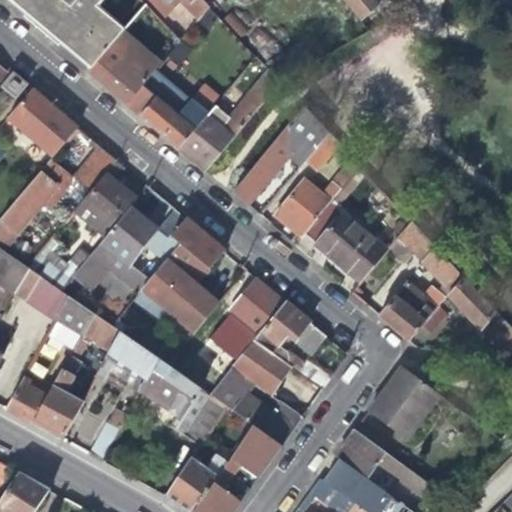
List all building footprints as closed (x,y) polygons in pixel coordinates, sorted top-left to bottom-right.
[(8,0),(51,35),(91,68),(124,29),(146,4),(142,0),(8,0)] [(189,0),(150,0),(162,12),(173,0),(188,0),(189,1),(189,0)] [(343,0),(359,19),(377,3),(374,0),(343,0)] [(171,31),(180,40),(187,34),(178,24),(171,31)] [(91,68),(88,72),(109,90),(127,105),(143,86),(162,63),(124,29),(91,68)] [(264,65),(268,69),(278,81),(320,58),(306,39),(264,65)] [(207,114),(194,129),(179,149),(191,159),(206,172),(278,81),(268,69),(221,126),(207,114)] [(25,85),(11,73),(0,86),(0,87),(13,99),(25,85)] [(194,129),(143,86),(127,105),(159,132),(179,149),(194,129)] [(75,127),(30,89),(5,119),(51,157),(75,127)] [(301,164),(310,153),(327,132),(303,107),(284,130),(274,142),(289,154),(301,164)] [(337,144),(327,132),(310,153),(322,163),(337,144)] [(274,142),(258,161),(273,174),(289,154),(274,142)] [(95,183),(115,160),(101,149),(82,173),(95,183)] [(301,237),(358,166),(349,157),(320,192),(303,178),(274,215),(290,229),(301,237)] [(50,158),(0,216),(0,247),(26,265),(35,254),(15,238),(10,244),(6,241),(46,195),(57,183),(53,180),(63,169),(50,158)] [(100,238),(115,221),(134,198),(123,189),(110,178),(121,166),(115,160),(95,183),(79,202),(94,214),(85,224),(100,238)] [(247,206),(273,174),(258,161),(232,193),(240,200),(247,206)] [(179,245),(208,269),(223,251),(202,233),(145,185),(134,198),(115,221),(164,262),(179,245)] [(359,282),(386,252),(342,212),(315,243),(338,264),(359,282)] [(406,282),(376,315),(390,327),(406,341),(421,324),(438,306),(446,296),(462,278),(412,224),(389,249),(407,265),(414,258),(440,286),(427,300),(406,282)] [(43,245),(35,254),(26,265),(28,267),(39,275),(47,280),(58,288),(76,267),(68,261),(65,264),(43,245)] [(179,245),(164,262),(193,286),(208,269),(179,245)] [(0,282),(14,292),(28,267),(26,265),(0,247),(0,282)] [(193,333),(216,305),(206,297),(193,286),(164,262),(141,289),(193,333)] [(25,300),(39,275),(28,267),(14,292),(25,300)] [(228,310),(258,334),(284,301),(273,292),(256,278),(228,310)] [(511,349),(511,331),(462,278),(446,296),(467,318),(479,331),(483,327),(503,347),(493,359),(502,360),(511,349)] [(45,332),(72,348),(93,312),(66,294),(45,332)] [(305,319),(284,301),(258,334),(253,340),(289,366),(321,389),(331,375),(308,360),(306,362),(279,343),(286,334),(311,354),(325,336),(305,319)] [(448,315),(438,306),(421,324),(431,332),(448,315)] [(87,340),(108,354),(120,331),(112,325),(93,312),(72,348),(43,398),(28,424),(44,433),(58,441),(80,402),(62,392),(70,378),(66,376),(87,340)] [(122,313),(112,325),(120,331),(124,334),(125,332),(133,320),(122,313)] [(133,320),(125,332),(142,343),(150,332),(133,320)] [(137,398),(139,394),(159,359),(124,334),(120,331),(108,354),(96,375),(100,378),(108,365),(120,373),(136,384),(130,394),(137,398)] [(0,332),(0,354),(9,338),(0,332)] [(188,340),(167,365),(179,372),(198,348),(188,340)] [(279,380),(289,366),(253,340),(232,366),(255,384),(268,394),(279,380)] [(31,357),(1,409),(17,418),(28,424),(43,398),(28,389),(42,364),(31,357)] [(202,388),(179,372),(167,365),(159,359),(139,394),(164,408),(182,418),(202,388)] [(247,394),(255,384),(232,366),(210,394),(227,406),(234,411),(247,394)] [(387,392),(371,415),(406,439),(437,395),(403,370),(387,392)] [(277,414),(247,394),(234,411),(244,418),(251,423),(280,444),(288,434),(294,425),(277,414)] [(199,446),(201,443),(224,410),(211,401),(185,437),(199,446)] [(283,405),(277,414),(294,425),(300,417),(283,405)] [(84,455),(99,463),(125,419),(109,410),(84,455)] [(238,442),(251,423),(244,418),(230,436),(238,442)] [(271,457),(280,444),(251,423),(238,442),(223,464),(220,469),(248,489),(258,474),(271,457)] [(425,497),(431,489),(383,453),(353,430),(342,445),(334,455),(339,459),(365,478),(376,462),(424,498),(425,497)] [(176,507),(183,511),(188,511),(220,469),(223,464),(211,456),(202,468),(190,460),(162,498),(176,507)] [(331,470),(323,481),(364,511),(413,511),(365,478),(339,459),(331,470)] [(248,489),(220,469),(188,511),(231,511),(232,511),(248,489)] [(0,511),(32,511),(46,489),(32,482),(15,472),(0,496),(0,511)] [(364,511),(323,481),(318,477),(297,505),(305,510),(317,494),(338,509),(340,507),(346,511),(364,511)] [(440,496),(431,489),(425,497),(435,504),(440,496)]
